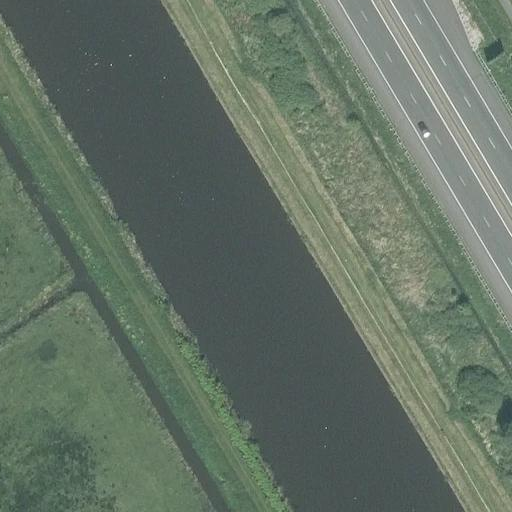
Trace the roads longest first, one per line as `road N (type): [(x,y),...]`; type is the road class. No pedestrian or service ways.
road 1 (track): [(0,61),(271,511)]
road 2 (motorway): [(350,0),(511,272)]
road 3 (motorway): [(511,181),(403,0)]
